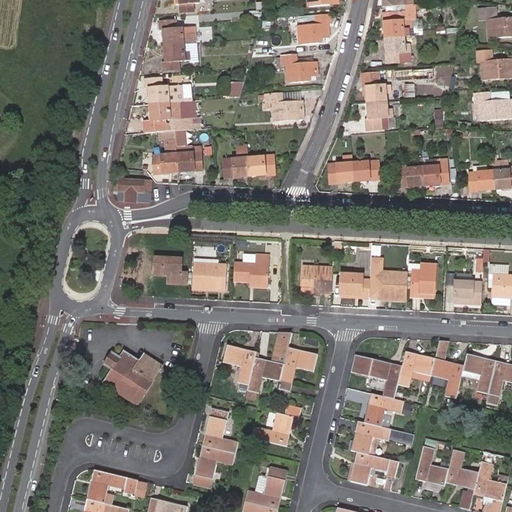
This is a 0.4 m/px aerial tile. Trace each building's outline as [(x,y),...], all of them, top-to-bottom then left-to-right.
[(178,0),(179,4),(180,14),(192,13),(191,3),(202,2),(201,0),(178,0)] [(307,0),(308,8),(329,7),(328,2),(335,2),(335,0),(307,0)] [(381,0),(383,8),(408,6),(407,0),(381,0)] [(257,10),(248,11),(249,19),(262,18),(261,10),(257,10)] [(511,19),(496,21),(495,10),(477,11),(478,22),(487,21),(489,40),(511,38),(511,19)] [(411,38),(414,38),(413,22),(410,23),(409,14),(384,16),(385,40),(411,38)] [(329,25),(328,16),(313,17),(313,26),(297,27),(299,45),(319,44),(319,40),(326,39),(325,25),(329,25)] [(184,20),(175,21),(175,30),(185,29),(184,20)] [(163,31),(164,46),(181,45),(191,44),(190,29),(185,29),(175,30),(175,21),(159,22),(160,31),(163,31)] [(411,38),(385,40),(388,66),(409,65),(409,47),(411,47),(411,38)] [(181,45),(164,46),(164,62),(162,62),(163,70),(178,69),(177,61),(187,61),(186,53),(182,53),(181,45)] [(482,82),(511,80),(511,61),(491,63),(490,54),(474,55),(473,55),(473,64),(480,63),(482,82)] [(294,57),(278,58),(278,66),(285,65),(286,84),(307,83),(306,79),(314,78),(313,63),(295,64),(294,57)] [(394,82),(433,80),(432,70),(393,73),(394,82)] [(368,104),(387,103),(386,95),(390,95),(389,87),(378,88),(377,76),(362,77),(363,89),(367,88),(368,104)] [(148,88),(150,104),(180,102),(192,101),(192,98),(184,99),(183,85),(170,86),(162,87),(162,79),(144,80),(145,88),(148,88)] [(229,98),(240,97),(243,84),(233,83),(229,98)] [(193,85),(183,85),(184,99),(192,98),(193,85)] [(414,99),(414,86),(404,86),(404,100),(414,99)] [(507,94),(487,96),(487,103),(507,102),(508,102),(507,94)] [(281,104),(297,103),(297,95),(281,96),(281,104)] [(298,103),(297,103),(281,104),(281,96),(263,97),(254,98),(254,101),(260,101),(260,104),(258,104),(258,110),(267,110),(267,105),(271,104),(272,123),(292,121),(292,116),(299,116),(298,103)] [(487,103),(487,96),(470,97),(471,105),(478,104),(480,123),(509,121),(508,102),(507,102),(487,103)] [(184,130),(191,129),(191,128),(191,118),(181,118),(180,102),(150,104),(151,120),(143,121),(143,130),(163,128),(163,120),(163,119),(166,119),(166,120),(167,130),(176,130),(184,130)] [(387,111),(387,103),(368,104),(369,120),(364,121),(365,133),(381,132),(380,119),(392,118),(391,111),(387,111)] [(155,173),(179,171),(176,130),(167,130),(159,131),(160,138),(166,138),(166,154),(166,155),(154,155),(155,173)] [(176,130),(179,171),(202,169),(201,152),(200,147),(186,148),(184,130),(176,130)] [(225,178),(248,176),(247,158),(247,149),(246,149),(236,150),(236,158),(236,159),(224,159),(225,178)] [(247,158),(248,176),(271,175),(270,156),(247,158)] [(330,184),(353,183),(352,164),(352,157),(344,158),(344,165),(329,166),(330,184)] [(423,162),(420,162),(420,168),(422,185),(438,184),(445,184),(444,163),(437,163),(436,163),(436,167),(424,167),(423,162)] [(352,164),(353,183),(376,181),(375,163),(352,164)] [(399,187),(422,185),(420,168),(398,169),(399,187)] [(491,173),(492,190),(511,188),(511,168),(502,169),(503,172),(502,172),(491,173)] [(470,191),(492,190),(491,173),(487,173),(473,174),(468,174),(470,191)] [(124,203),(134,203),(134,202),(141,203),(141,197),(146,197),(146,195),(149,195),(149,184),(118,182),(117,193),(124,193),(124,203)] [(256,268),(234,267),(233,285),(250,286),(268,287),(270,258),(257,257),(256,268)] [(165,288),(188,289),(188,276),(182,275),(182,261),(153,260),(152,279),(166,279),(165,288)] [(482,278),(483,264),(475,263),(475,278),(482,278)] [(218,272),(194,272),(194,293),(226,295),(227,269),(218,268),(218,272)] [(422,297),(435,298),(436,269),(422,268),(421,275),(414,275),(413,301),(422,301),(422,297)] [(489,283),(492,283),(492,279),(504,279),(505,270),(489,269),(489,283)] [(317,296),(332,297),(333,272),(303,271),(301,295),(308,296),(308,299),(317,299),(317,296)] [(360,302),(369,302),(370,290),(370,283),(363,283),(363,279),(342,277),(341,297),(360,298),(360,302)] [(491,301),(511,302),(511,279),(504,279),(492,279),(492,283),(491,301)] [(380,303),(406,304),(407,285),(381,283),(380,303)] [(453,307),(481,309),(482,286),(454,284),(453,307)] [(411,378),(430,382),(431,378),(447,382),(444,397),(456,399),(462,374),(479,378),(474,394),(487,397),(485,407),(495,410),(502,384),(511,386),(511,366),(495,363),(466,355),(463,367),(444,362),(448,343),(440,343),(435,360),(405,352),(401,367),(356,356),(351,374),(386,383),(382,398),(371,395),(363,424),(358,422),(351,452),(357,454),(349,483),(367,488),(372,470),(386,473),(385,477),(395,479),(399,464),(374,459),(378,440),(388,443),(391,430),(381,428),(385,410),(402,414),(404,403),(394,400),(397,387),(407,389),(411,378)] [(257,354),(228,347),(224,364),(241,369),(237,385),(249,388),(248,393),(258,395),(262,380),(280,385),(279,391),(291,394),(297,370),(314,375),(318,357),(289,349),(285,367),(256,360),(257,354)] [(122,351),(101,382),(136,405),(160,367),(142,355),(138,362),(122,351)] [(271,432),(254,428),(252,439),(286,448),(293,419),(300,420),(302,410),(288,407),(285,417),(276,414),(271,432)] [(192,486),(210,490),(217,464),(232,468),(238,445),(222,441),(229,415),(211,410),(192,486)] [(428,441),(426,450),(432,452),(434,452),(437,444),(428,441)] [(432,452),(426,450),(424,449),(415,483),(444,490),(445,485),(475,492),(474,496),(465,494),(462,511),(465,511),(470,511),(474,497),(497,503),(497,504),(496,504),(496,505),(495,505),(493,504),(491,511),(500,511),(502,506),(502,504),(506,486),(487,481),(491,466),(492,462),(483,460),(482,464),(479,475),(459,470),(463,454),(454,451),(448,473),(428,468),(432,452)] [(271,469),(265,495),(250,492),(244,511),(278,511),(288,473),(271,469)] [(140,483),(96,472),(93,484),(89,501),(107,505),(110,490),(125,494),(124,500),(135,503),(136,499),(137,497),(139,486),(140,483)] [(139,486),(137,497),(144,499),(147,488),(139,486)] [(189,511),(190,509),(155,500),(151,511),(189,511)] [(129,511),(130,510),(122,508),(107,505),(89,501),(85,511),(129,511)]
